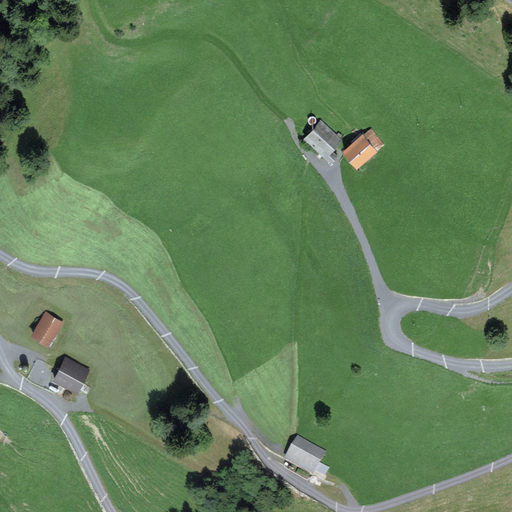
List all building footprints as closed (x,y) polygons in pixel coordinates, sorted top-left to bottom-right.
[(341,141),(320,121),(303,138),(332,166),(340,158),(332,150),(341,141)] [(353,143),(344,150),(356,165),(383,144),(371,129),(363,135),(361,133),(352,140),(353,143)] [(41,322),(33,333),(50,345),(51,343),(58,334),(55,332),(62,322),(46,311),(39,321),(41,322)] [(88,371),(65,359),(53,382),(76,394),(88,371)] [(326,451),(297,434),(284,456),(312,473),(326,451)]
